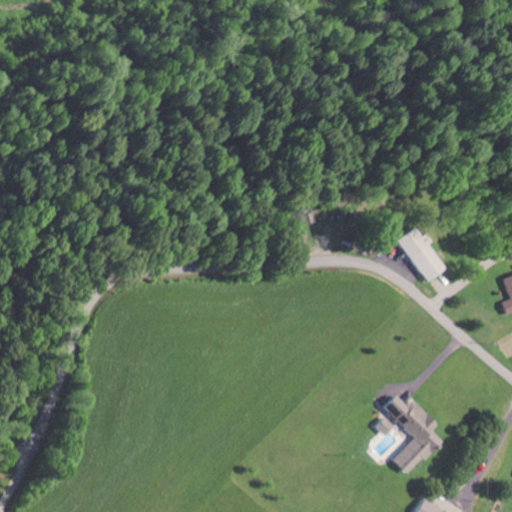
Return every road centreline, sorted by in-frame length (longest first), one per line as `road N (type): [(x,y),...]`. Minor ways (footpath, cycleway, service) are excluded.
road 1 (residential): [(0,461),(38,431),(93,300),(143,270),(371,267),(403,283),(511,375)]
road 2 (residential): [(0,71),(166,16),(276,0)]
